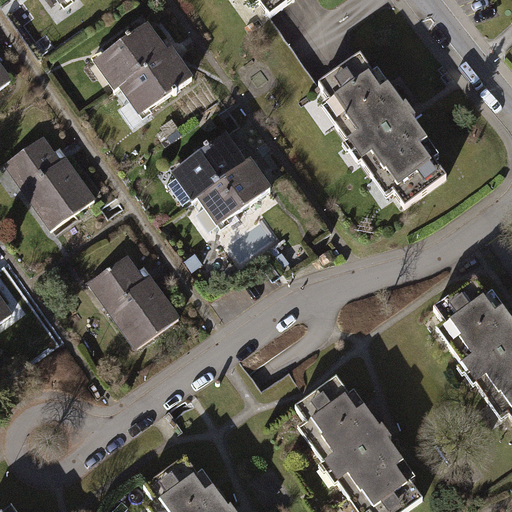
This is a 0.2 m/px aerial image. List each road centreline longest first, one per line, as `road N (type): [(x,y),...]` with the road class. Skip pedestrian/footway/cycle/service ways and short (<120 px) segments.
road 1 (residential): [(511,208),(430,262),(296,302),(127,424)]
road 2 (residential): [(127,424),(57,479),(28,471),(17,454),(22,425),(48,409),(97,426)]
road 3 (residential): [(511,108),(429,0)]
